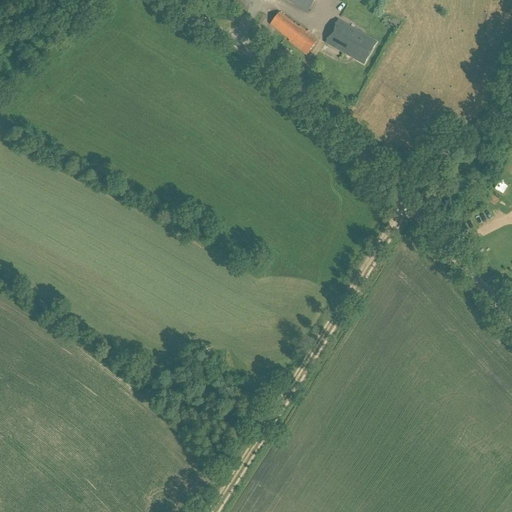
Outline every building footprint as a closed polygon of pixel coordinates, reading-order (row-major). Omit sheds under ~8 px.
[(285,0),(308,12),(314,0),(285,0)] [(288,41),(306,55),(318,41),(300,27),(299,28),(280,13),(270,25),(289,40),(288,41)] [(325,43),(364,65),(377,42),(351,28),(350,30),(337,22),(325,43)] [(504,194),(509,186),(503,182),(498,190),(504,194)] [(495,206),(499,200),(493,196),(489,202),(495,206)]
